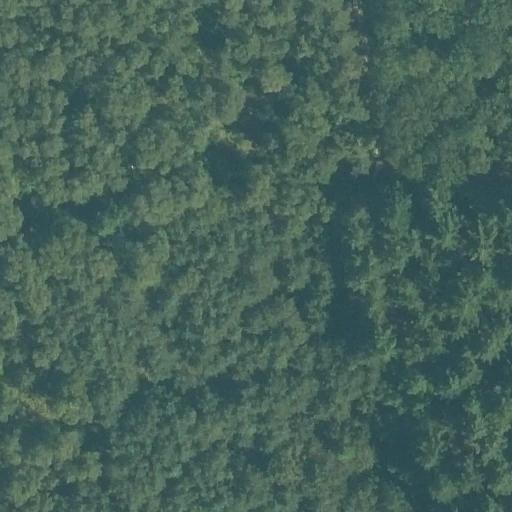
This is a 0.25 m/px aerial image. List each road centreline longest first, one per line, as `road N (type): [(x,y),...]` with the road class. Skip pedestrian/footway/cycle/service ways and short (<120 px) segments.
road 1 (track): [(439,511),(349,0)]
road 2 (track): [(364,89),(511,85)]
